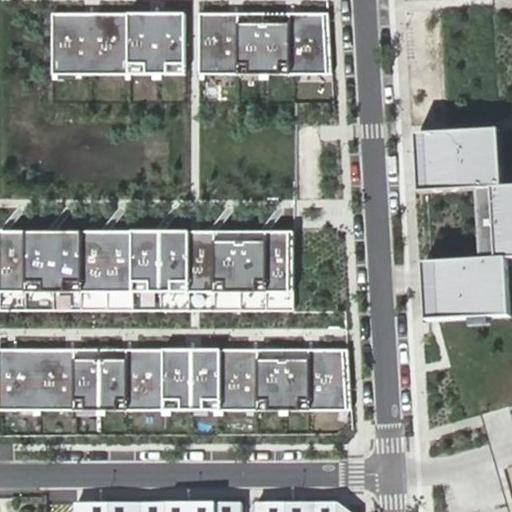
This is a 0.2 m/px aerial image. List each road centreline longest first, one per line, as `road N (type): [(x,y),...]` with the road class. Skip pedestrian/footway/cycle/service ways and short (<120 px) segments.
road 1 (residential): [(367,0),(395,472)]
road 2 (residential): [(395,472),(0,473)]
